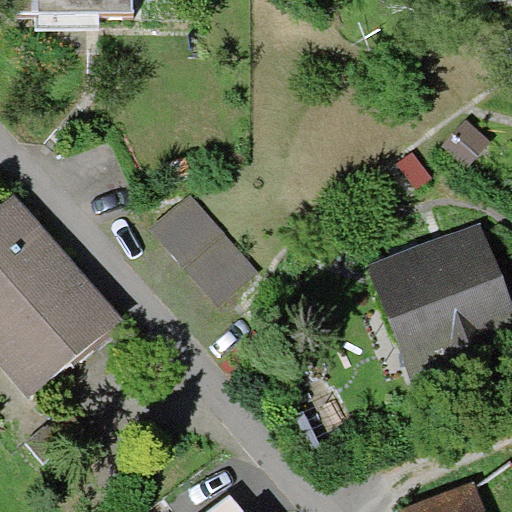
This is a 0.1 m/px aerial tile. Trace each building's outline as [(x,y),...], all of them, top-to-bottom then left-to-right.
[(39,0),(40,17),(138,16),(137,0),(39,0)] [(220,307),(260,272),(193,193),(152,228),(220,307)] [(78,359),(123,320),(16,197),(0,210),(0,366),(30,401),(78,359)] [(412,365),(511,330),(511,304),(484,226),(376,264),(412,365)] [(483,511),(474,487),(405,511),(483,511)] [(243,511),(230,496),(210,511),(243,511)]
